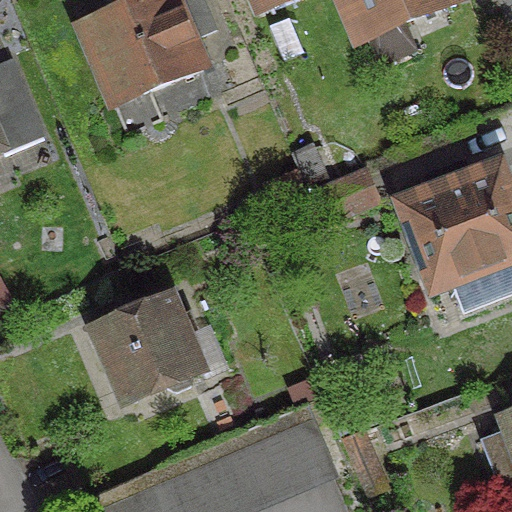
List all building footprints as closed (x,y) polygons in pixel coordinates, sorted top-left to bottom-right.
[(137,0),(139,3),(76,30),(121,138),(157,123),(145,94),(197,71),(185,44),(211,32),(197,0),(137,0)] [(288,0),(245,0),(252,15),(288,0)] [(334,0),(353,44),(451,3),(449,0),(334,0)] [(0,153),(37,139),(5,64),(0,66),(0,153)] [(418,179),(424,197),(396,208),(429,293),(446,286),(457,316),(511,295),(511,273),(508,262),(511,260),(511,221),(493,171),(465,182),(458,164),(418,179)] [(360,175),(314,194),(326,224),(372,204),(360,175)] [(164,302),(90,334),(119,403),(158,387),(170,395),(185,389),(188,374),(193,371),(164,302)] [(242,511),(327,476),(303,418),(299,408),(87,498),(92,511),(242,511)] [(511,415),(497,422),(511,460),(511,415)]
